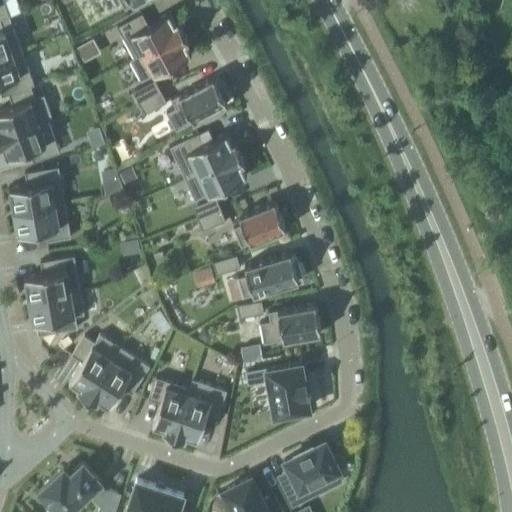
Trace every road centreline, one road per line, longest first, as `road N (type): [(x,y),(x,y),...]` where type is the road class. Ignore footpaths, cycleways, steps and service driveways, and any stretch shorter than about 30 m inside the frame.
road 1 (residential): [(204,0),(272,126),(329,268),(351,345),(351,414),(221,476),(71,424)]
road 2 (tertiary): [(507,451),(415,177),(324,0)]
road 3 (residential): [(3,485),(9,360)]
